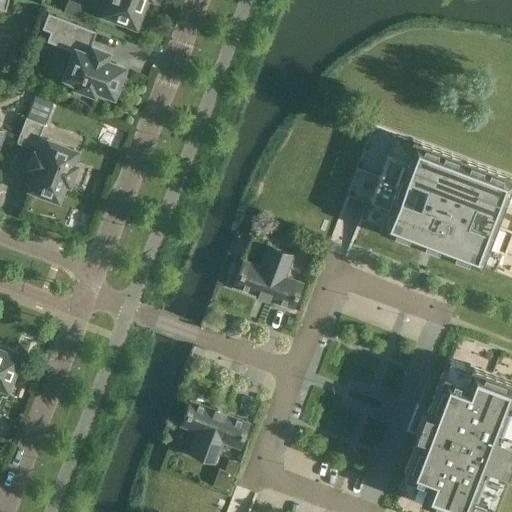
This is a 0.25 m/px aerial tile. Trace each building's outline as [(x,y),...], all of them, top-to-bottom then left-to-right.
[(108,0),(104,13),(107,14),(105,19),(121,25),(123,20),(138,26),(146,6),(142,5),(144,0),(108,0)] [(113,95),(118,82),(117,81),(122,68),(103,61),(106,53),(89,47),(95,31),(48,13),(42,29),(50,32),(46,41),(75,52),(66,75),(64,75),(64,76),(78,82),(76,86),(93,92),(95,88),(113,95)] [(39,137),(44,124),(26,117),(16,141),(36,149),(30,166),(37,169),(30,188),(43,193),(43,194),(56,199),(63,181),(68,182),(74,166),(70,164),(75,150),(74,149),(73,151),(39,137)] [(479,266),(479,265),(511,277),(511,176),(412,139),(412,140),(374,125),(326,250),(346,258),(361,220),(379,227),(417,242),(417,243),(440,251),(479,266)] [(259,265),(243,259),(233,284),(257,294),(267,298),(268,297),(292,307),(302,281),(285,275),(293,254),(268,244),(259,265)] [(488,511),(491,506),(492,506),(511,453),(511,354),(457,334),(443,372),(442,372),(427,411),(423,409),(422,411),(414,432),(418,433),(404,472),(390,509),(386,507),(384,511),(488,511)] [(0,385),(6,388),(7,385),(11,387),(17,370),(13,369),(19,353),(0,346),(0,385)] [(248,421),(224,412),(224,411),(214,407),(214,408),(189,399),(180,424),(196,431),(188,452),(214,462),(222,440),(239,447),(248,421)] [(229,459),(225,470),(234,473),(238,462),(229,459)] [(226,511),(249,511),(257,494),(236,486),(226,511)]
